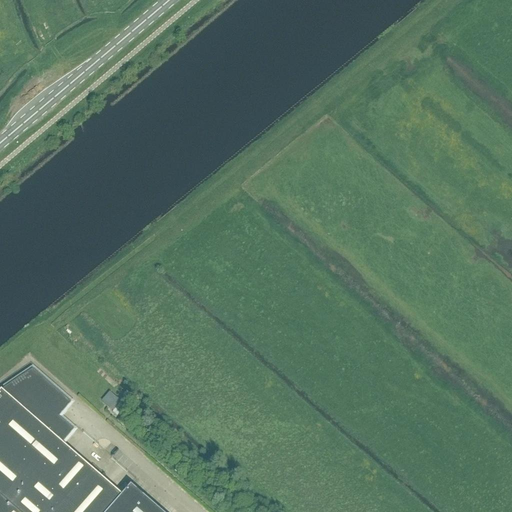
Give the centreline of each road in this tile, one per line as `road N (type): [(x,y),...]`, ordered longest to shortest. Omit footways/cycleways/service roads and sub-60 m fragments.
road 1 (primary): [(0,143),(170,0)]
road 2 (unclassified): [(198,511),(80,409)]
